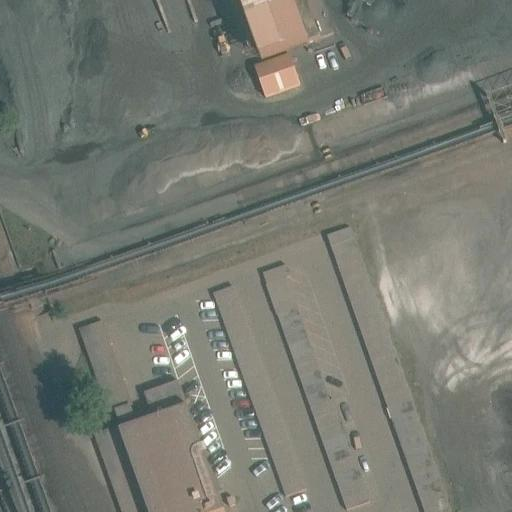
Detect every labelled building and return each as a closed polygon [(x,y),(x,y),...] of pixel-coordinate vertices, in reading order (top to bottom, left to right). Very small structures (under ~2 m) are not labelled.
[(293,0),(237,0),(260,64),(310,47),(293,0)] [(449,511),(350,228),(326,236),(423,511),(449,511)] [(285,266),(261,274),(346,511),(370,503),(331,399),(329,400),(286,279),(290,278),(285,266)] [(233,287),(212,295),(284,499),(305,491),(233,287)] [(129,407),(132,406),(103,322),(79,331),(108,414),(113,412),(118,426),(93,435),(120,511),(222,511),(178,381),(143,394),(151,417),(135,423),(129,407)]
